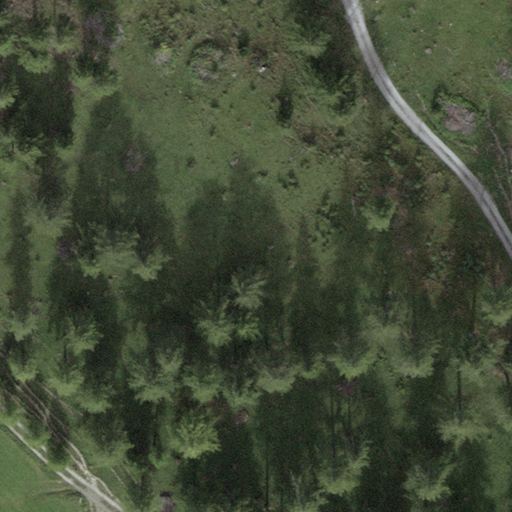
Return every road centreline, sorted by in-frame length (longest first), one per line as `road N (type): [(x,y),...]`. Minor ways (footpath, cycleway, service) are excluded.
road 1 (track): [(349,0),(394,102),(480,196),(511,251)]
road 2 (track): [(120,511),(54,463),(0,407)]
